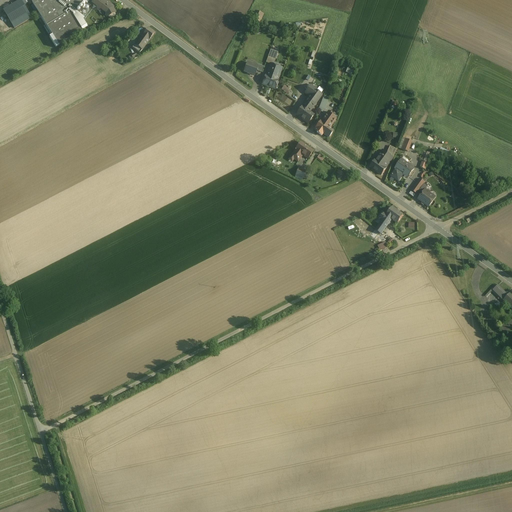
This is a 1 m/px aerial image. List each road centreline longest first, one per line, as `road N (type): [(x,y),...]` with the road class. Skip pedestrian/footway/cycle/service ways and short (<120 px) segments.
road 1 (unclassified): [(437,228),(40,433)]
road 2 (unclassified): [(437,228),(122,0)]
road 3 (unclassified): [(0,306),(40,433)]
